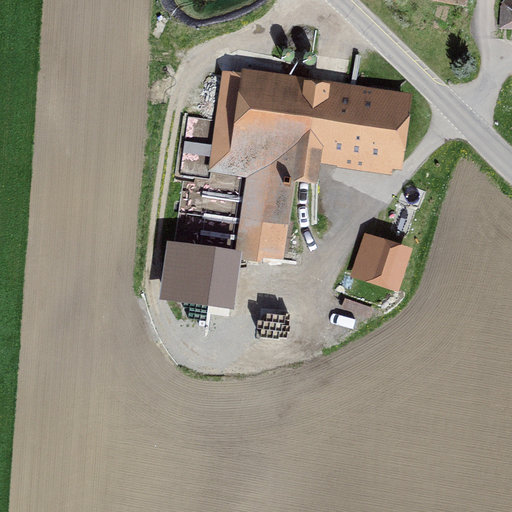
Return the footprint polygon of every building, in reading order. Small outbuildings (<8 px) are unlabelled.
[(511,2),(502,1),(501,28),(511,28),(511,2)] [(264,259),(264,258),(281,260),(294,176),(314,179),(318,150),(391,161),(399,107),(269,87),(270,80),(200,70),(197,96),(222,99),(211,169),(250,175),(238,255),(264,259)] [(407,233),(425,189),(409,182),(390,226),(407,233)] [(364,243),(356,268),(393,278),(400,252),(364,243)] [(173,246),(166,295),(209,302),(215,263),(173,246)] [(293,261),(281,260),(264,258),(264,259),(257,339),(278,341),(289,310),(293,261)]
